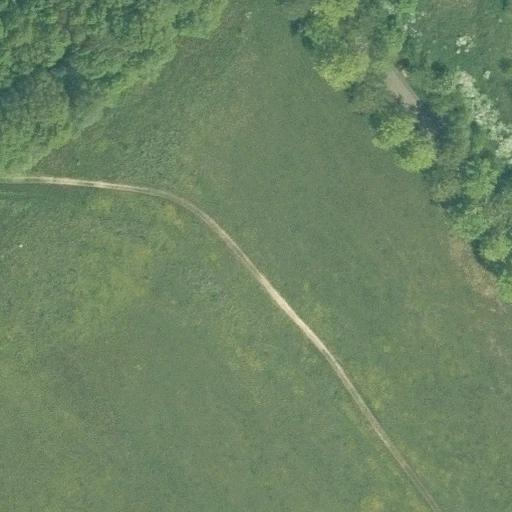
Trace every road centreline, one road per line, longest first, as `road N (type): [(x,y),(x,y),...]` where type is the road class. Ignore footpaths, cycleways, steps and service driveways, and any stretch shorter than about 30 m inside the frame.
road 1 (track): [(0,177),(147,189),(193,207),(323,350),(439,511)]
road 2 (tertiary): [(511,238),(331,0)]
